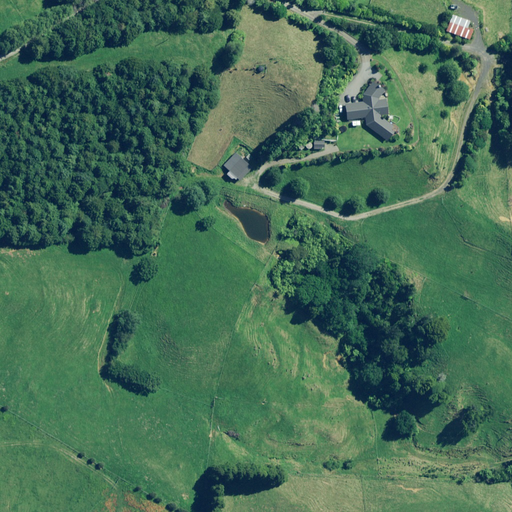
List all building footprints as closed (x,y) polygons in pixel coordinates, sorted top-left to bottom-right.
[(473,31),(451,22),(447,31),(470,40),(473,31)] [(506,65),(509,57),(503,55),(500,63),(506,65)] [(497,69),(496,79),(493,82),(498,87),(506,80),(506,70),(497,69)] [(385,91),(373,82),(363,96),(363,103),(345,105),(347,120),(365,118),(366,126),(387,142),(394,132),(390,130),(393,127),(381,118),(381,116),(388,115),(386,100),(381,100),(379,99),(385,91)] [(324,149),(324,141),(314,142),(314,149),(324,149)] [(252,168),(236,153),(224,166),(240,181),(252,168)]
